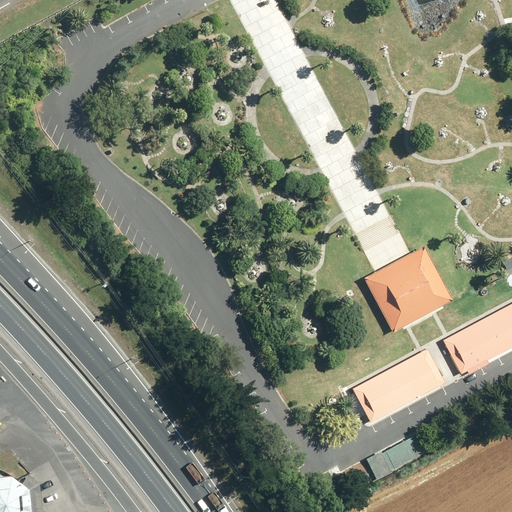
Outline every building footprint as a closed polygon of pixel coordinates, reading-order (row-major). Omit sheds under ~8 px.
[(395,262),(362,281),(390,328),(449,295),(421,247),(395,262)] [(511,255),(499,261),(504,271),(511,266),(511,255)] [(511,302),(441,339),(460,376),(511,349),(511,302)] [(418,349),(348,390),(367,422),(437,381),(418,349)] [(422,429),(368,457),(377,476),(432,448),(422,429)] [(0,511),(34,511),(35,511),(31,488),(18,475),(0,475),(0,511)]
